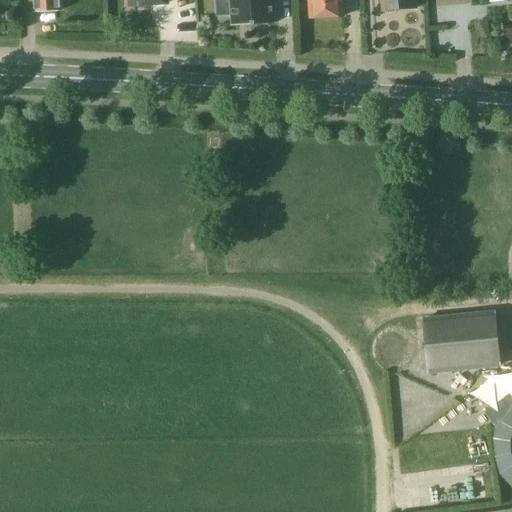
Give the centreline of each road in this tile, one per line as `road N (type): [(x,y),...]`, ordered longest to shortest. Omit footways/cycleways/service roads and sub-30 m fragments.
road 1 (tertiary): [(511,105),(0,76)]
road 2 (track): [(336,334),(308,313),(248,293),(0,290)]
road 3 (track): [(378,511),(376,428),(351,352)]
